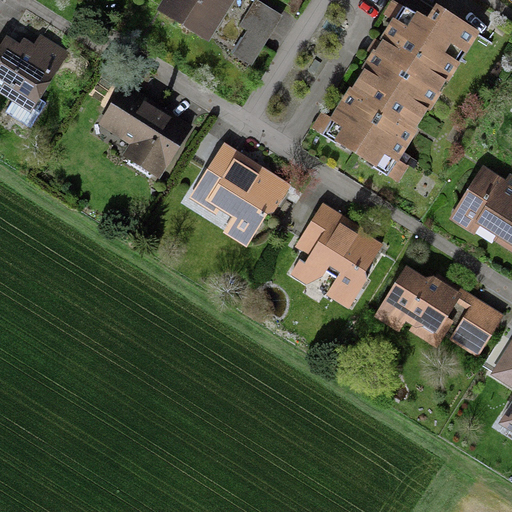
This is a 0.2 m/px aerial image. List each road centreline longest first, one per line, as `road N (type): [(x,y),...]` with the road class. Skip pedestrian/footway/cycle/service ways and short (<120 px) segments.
road 1 (residential): [(358,0),(356,28),(284,146)]
road 2 (residential): [(245,122),(324,0)]
